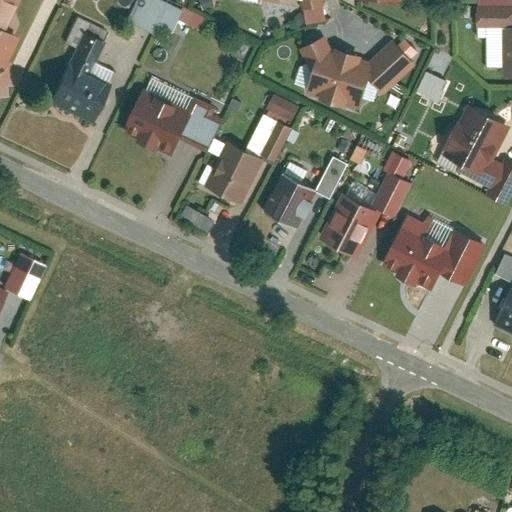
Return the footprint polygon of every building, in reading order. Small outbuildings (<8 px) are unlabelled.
[(0,0),(0,34),(7,38),(9,34),(25,0),(0,0)] [(197,29),(203,17),(164,0),(134,0),(125,21),(153,33),(156,24),(172,30),(177,20),(197,29)] [(7,38),(0,34),(0,69),(9,74),(25,42),(9,34),(7,38)] [(104,43),(84,34),(50,106),(91,126),(115,75),(93,65),(104,43)] [(333,43),(306,55),(318,80),(311,101),(361,117),(362,114),(389,102),(421,72),(394,43),(370,66),(338,54),(333,43)] [(272,92),(263,109),(289,122),(298,106),(272,92)] [(146,94),(126,136),(171,158),(191,116),(146,94)] [(511,201),(511,161),(500,155),(511,131),(511,127),(468,104),(435,167),(509,206),(511,201)] [(260,114),(245,148),(274,161),(289,127),(260,114)] [(229,143),(207,188),(243,206),(265,161),(229,143)] [(399,154),(392,171),(405,177),(412,160),(399,154)] [(359,259),(382,215),(398,224),(417,188),(388,172),(371,205),(345,192),(320,239),(359,259)] [(316,190),(284,174),(264,211),(296,228),(316,190)] [(448,250),(401,229),(382,270),(430,291),(448,250)] [(21,291),(0,281),(0,331),(3,333),(21,291)] [(511,286),(494,324),(511,331),(511,286)] [(442,511),(410,499),(404,511),(442,511)]
